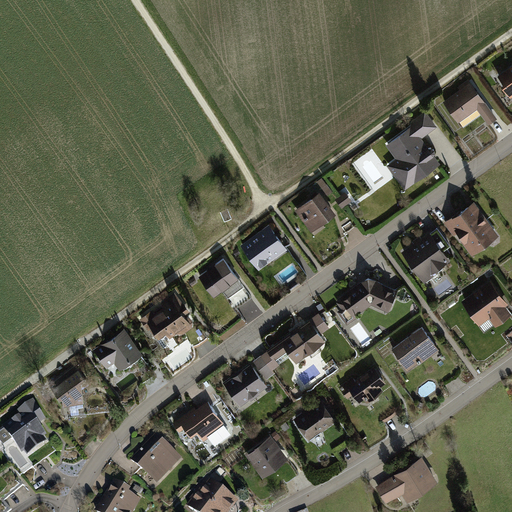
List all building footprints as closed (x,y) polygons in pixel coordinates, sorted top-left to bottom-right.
[(511,68),(499,77),(511,96),(511,68)] [(474,80),(445,100),(461,122),(480,109),(492,125),(501,119),(474,80)] [(428,113),(388,143),(400,159),(389,166),(407,190),(443,163),(425,139),(439,128),(428,113)] [(343,205),(355,199),(351,190),(338,196),(343,205)] [(338,214),(322,192),(298,210),(313,232),(338,214)] [(475,203),(449,222),(474,256),(500,237),(475,203)] [(271,226),(243,247),(258,265),(286,245),(271,226)] [(431,233),(404,252),(424,279),(451,260),(431,233)] [(224,258),(200,276),(215,296),(239,278),(224,258)] [(369,278),(343,298),(355,315),(371,307),(390,314),(398,291),(369,278)] [(511,309),(493,283),(466,302),(482,324),(492,317),(498,326),(511,315),(511,309)] [(179,294),(146,317),(164,343),(197,320),(179,294)] [(319,313),(255,359),(267,375),(293,357),(297,362),(327,340),(322,333),(330,328),(319,313)] [(423,327),(393,348),(410,371),(440,350),(423,327)] [(126,328),(96,348),(108,367),(119,360),(124,368),(144,354),(126,328)] [(251,362),(224,382),(240,405),(268,385),(251,362)] [(373,362),(343,382),(357,403),(387,383),(373,362)] [(77,372),(56,388),(68,404),(91,404),(91,391),(77,372)] [(210,399),(180,419),(192,436),(198,432),(204,440),(227,424),(210,399)] [(336,423),(322,403),(297,421),(311,442),(336,423)] [(34,407),(0,430),(0,432),(21,462),(56,439),(34,407)] [(185,461),(159,436),(135,461),(160,486),(185,461)] [(273,437),(249,453),(264,476),(288,460),(273,437)] [(427,456),(378,485),(388,502),(406,491),(412,502),(444,484),(427,456)] [(135,511),(143,498),(113,482),(97,511),(135,511)] [(231,511),(239,503),(210,482),(190,508),(195,511),(231,511)]
